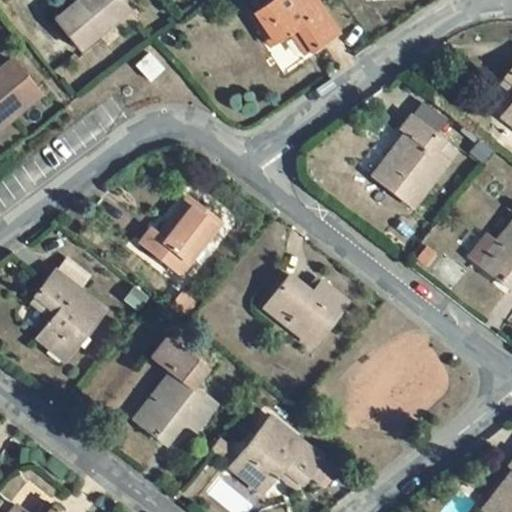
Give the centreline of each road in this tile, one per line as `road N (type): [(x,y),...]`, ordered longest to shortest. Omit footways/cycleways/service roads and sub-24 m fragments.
road 1 (residential): [(511,376),(248,169)]
road 2 (residential): [(511,4),(484,5),(432,29),(248,169)]
road 3 (residential): [(248,169),(198,136),(139,134),(0,228)]
road 4 (residential): [(352,511),(511,376)]
road 5 (residential): [(0,393),(153,511)]
